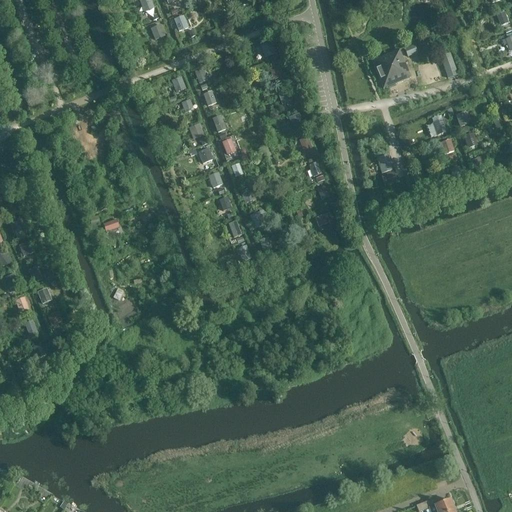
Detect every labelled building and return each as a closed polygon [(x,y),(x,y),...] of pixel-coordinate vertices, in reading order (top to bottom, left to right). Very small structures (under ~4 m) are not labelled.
[(155,10),(151,0),(148,0),(141,3),(145,15),(155,10)] [(252,12),(250,5),(244,7),(246,14),(252,12)] [(505,15),(495,19),(499,29),(509,25),(505,15)] [(185,18),(174,22),(179,36),(190,31),(185,18)] [(165,38),(160,27),(150,31),(155,42),(165,38)] [(511,39),(503,42),(508,53),(511,51),(511,39)] [(276,56),(272,44),(261,48),(265,60),(276,56)] [(417,54),(414,46),(405,50),(408,58),(417,54)] [(411,78),(399,52),(383,58),(372,62),(380,82),(384,90),(411,78)] [(448,78),(459,75),(452,53),(441,56),(448,78)] [(285,79),(280,67),(270,71),(274,83),(285,79)] [(209,82),(205,69),(194,74),(199,86),(209,82)] [(187,92),(182,80),(172,84),(176,96),(187,92)] [(294,104),(290,91),(279,96),(284,108),(294,104)] [(213,93),(204,97),(209,109),(218,106),(213,93)] [(196,113),(192,101),(181,105),(185,117),(196,113)] [(470,126),(465,114),(455,118),(460,130),(470,126)] [(305,128),(300,116),(290,120),(294,132),(305,128)] [(228,131),(223,117),(212,122),(218,136),(228,131)] [(448,134),(443,122),(433,125),(438,137),(448,134)] [(205,138),(200,126),(189,130),(194,142),(205,138)] [(478,147),(473,135),(463,139),(468,151),(478,147)] [(315,153),(310,141),(299,145),(304,157),(315,153)] [(232,142),(222,145),(227,158),(237,155),(232,142)] [(455,154),(450,142),(441,146),(445,157),(455,154)] [(214,162),(209,150),(198,154),(203,166),(214,162)] [(393,172),(388,156),(376,160),(381,176),(393,172)] [(486,171),(481,159),(471,163),(476,175),(486,171)] [(324,176),(319,163),(309,168),(313,180),(324,176)] [(246,178),(241,165),(230,170),(235,182),(246,178)] [(464,181),(459,169),(450,172),(454,184),(464,181)] [(393,173),(381,177),(385,188),(397,184),(393,173)] [(224,187),(219,175),(209,179),(213,191),(224,187)] [(332,200),(327,187),(316,192),(321,204),(332,200)] [(250,191),(241,194),(246,209),(256,205),(250,191)] [(233,211),(229,198),(218,203),(223,215),(233,211)] [(265,227),(261,215),(250,219),(254,231),(265,227)] [(330,215),(316,221),(319,229),(333,224),(330,215)] [(117,221),(104,226),(107,234),(120,229),(117,221)] [(25,234),(21,223),(12,226),(16,237),(25,234)] [(242,238),(237,223),(229,226),(235,241),(242,238)] [(274,251),(270,239),(259,243),(263,255),(274,251)] [(34,255),(30,244),(20,248),(24,259),(34,255)] [(252,261),(248,248),(237,253),(241,264),(252,261)] [(11,264),(7,253),(0,255),(0,262),(2,267),(11,264)] [(44,281),(40,270),(31,273),(34,284),(44,281)] [(19,289),(15,278),(6,281),(10,292),(19,289)] [(52,302),(48,291),(39,294),(43,306),(52,302)] [(29,312),(25,301),(16,304),(20,316),(29,312)] [(62,326),(58,315),(49,318),(53,329),(62,326)] [(38,334),(34,323),(24,327),(28,338),(38,334)] [(46,356),(42,345),(33,349),(37,360),(46,356)] [(418,511),(422,511),(435,507),(436,507),(433,500),(417,507),(418,511)] [(451,501),(436,507),(435,507),(436,511),(453,511),(455,511),(451,501)]
